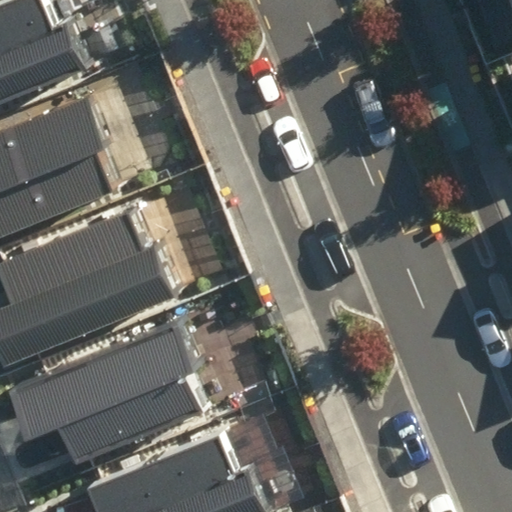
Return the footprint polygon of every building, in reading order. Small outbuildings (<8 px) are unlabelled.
[(0,0),(0,85),(99,48),(79,0),(76,0),(68,4),(66,0),(0,0)] [(0,221),(128,172),(114,136),(126,131),(107,82),(0,123),(0,221)] [(6,244),(20,280),(0,288),(0,310),(11,339),(184,273),(166,224),(154,229),(140,192),(6,244)] [(44,419),(71,408),(86,445),(220,394),(206,357),(218,353),(199,304),(25,370),(44,419)] [(101,471),(115,508),(104,511),(248,511),(280,500),(261,451),(249,456),(235,419),(101,471)]
